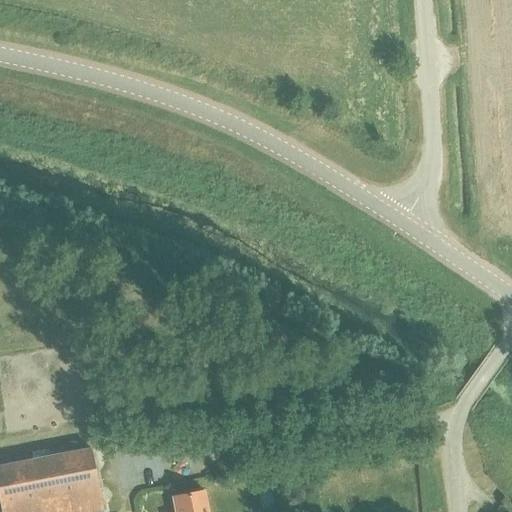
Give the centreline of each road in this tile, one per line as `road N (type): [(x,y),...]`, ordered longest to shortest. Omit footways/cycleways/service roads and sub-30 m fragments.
road 1 (tertiary): [(0,55),(218,118),(403,223)]
road 2 (unclassified): [(403,223),(433,159),(422,0)]
road 3 (unclassified): [(458,511),(455,418),(511,334)]
road 4 (tertiary): [(403,223),(511,295)]
